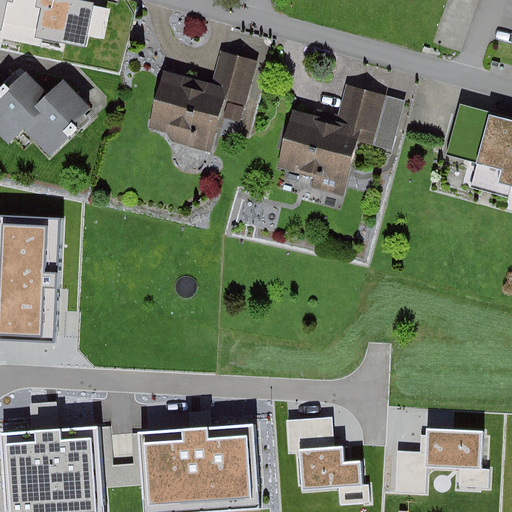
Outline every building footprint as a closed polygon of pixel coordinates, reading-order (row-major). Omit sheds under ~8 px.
[(90,0),(35,0),(28,28),(79,43),(90,0)] [(172,65),(154,128),(215,145),(228,96),(254,103),(266,59),(229,49),(221,78),(172,65)] [(0,130),(11,142),(28,126),(44,110),(39,105),(53,92),(26,64),(0,89),(0,130)] [(68,77),(53,92),(39,105),(44,110),(28,126),(54,153),(99,109),(68,77)] [(353,183),(365,139),(397,148),(411,97),(352,81),(342,119),(300,107),(284,165),(353,183)] [(511,114),(466,101),(447,163),(511,182),(511,114)] [(64,216),(0,212),(0,344),(57,347),(64,216)] [(253,426),(138,435),(144,511),(208,511),(259,508),(253,426)] [(103,511),(97,429),(0,437),(0,450),(4,511),(103,511)] [(483,431),(427,429),(425,468),(481,471),(483,431)] [(343,447),(299,450),(302,491),(363,487),(361,462),(344,463),(343,447)]
